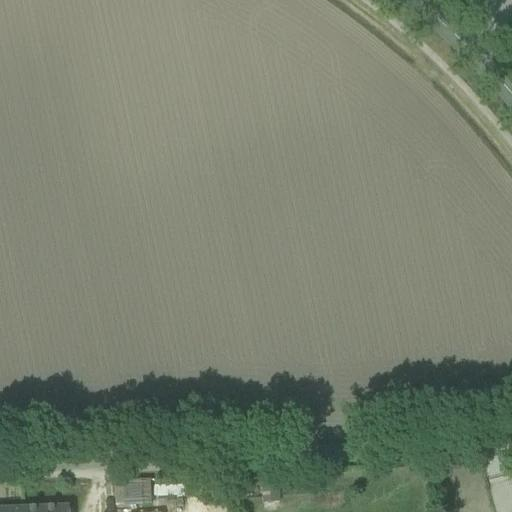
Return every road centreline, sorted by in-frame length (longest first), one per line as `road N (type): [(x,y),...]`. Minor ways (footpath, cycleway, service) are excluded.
road 1 (unclassified): [(0,466),(511,430)]
road 2 (tertiary): [(511,90),(414,0)]
